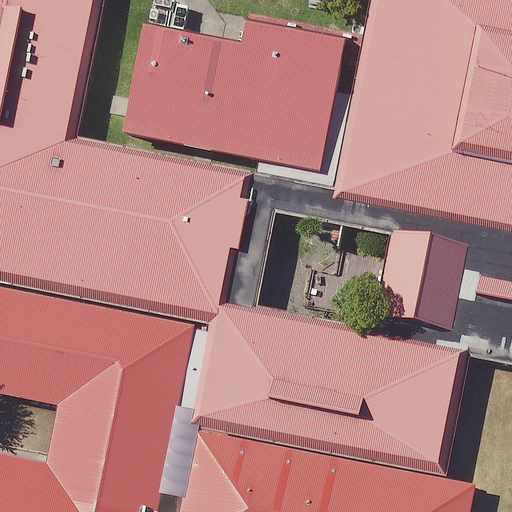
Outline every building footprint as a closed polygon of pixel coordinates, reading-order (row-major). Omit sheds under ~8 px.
[(0,0),(0,289),(208,330),(188,426),(187,432),(202,435),(186,511),(468,511),(472,493),(438,487),(439,480),(445,482),(467,362),(469,355),(372,337),(255,314),(227,309),(252,181),(80,144),(107,0),(0,0)] [(511,238),(511,0),(373,0),(365,41),(363,53),(339,173),(334,197),(333,203),(511,238)] [(143,28),(122,141),(255,167),(252,181),(334,197),(339,173),(321,169),(346,50),(363,53),(365,41),(247,18),(241,48),(143,28)] [(511,238),(333,203),(334,197),(252,181),(227,309),(255,314),(274,218),(390,241),(372,337),(469,355),(467,362),(487,366),(483,381),(509,386),(511,371),(511,238)] [(158,511),(176,424),(188,426),(208,330),(0,289),(0,398),(56,410),(45,468),(0,458),(0,511),(158,511)]
